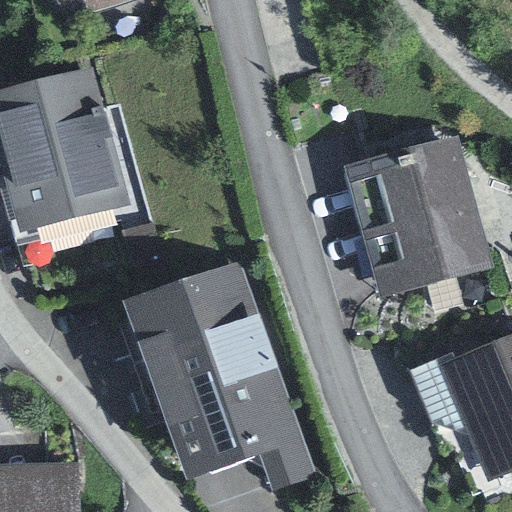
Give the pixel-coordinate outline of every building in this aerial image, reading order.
[(52,0),(57,15),(110,0),(52,0)] [(0,84),(0,159),(17,228),(127,200),(92,61),(0,84)] [(465,130),(351,158),(385,289),(498,261),(465,130)] [(245,255),(127,295),(187,469),(304,429),(245,255)] [(511,326),(433,357),(484,487),(511,475),(511,326)] [(0,477),(0,511),(76,511),(75,474),(0,477)]
